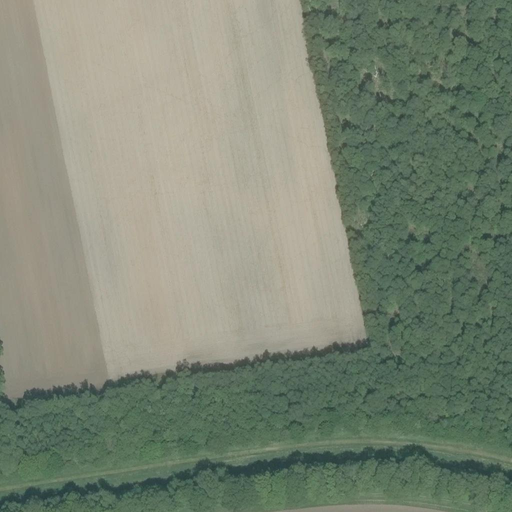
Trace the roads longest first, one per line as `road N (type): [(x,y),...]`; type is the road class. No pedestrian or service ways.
road 1 (track): [(268,449),(0,490)]
road 2 (track): [(511,459),(407,442),(268,449)]
